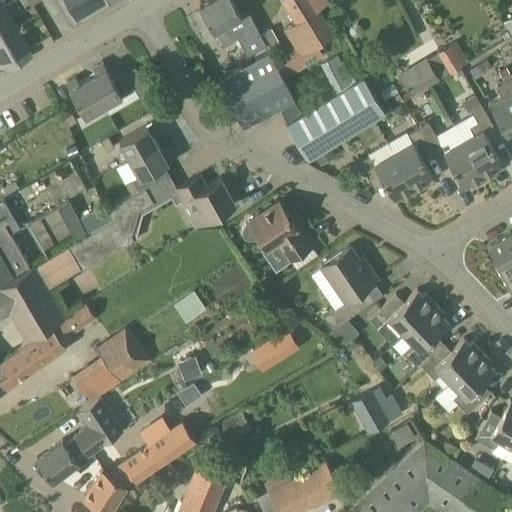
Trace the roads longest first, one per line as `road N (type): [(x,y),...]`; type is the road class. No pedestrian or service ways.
road 1 (residential): [(433,253),(210,127),(140,6)]
road 2 (residential): [(0,87),(140,6)]
